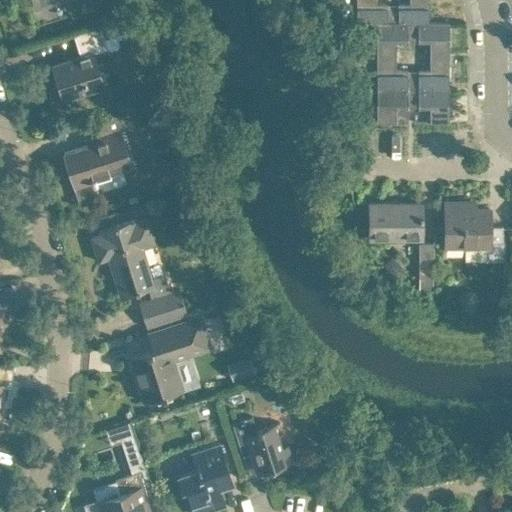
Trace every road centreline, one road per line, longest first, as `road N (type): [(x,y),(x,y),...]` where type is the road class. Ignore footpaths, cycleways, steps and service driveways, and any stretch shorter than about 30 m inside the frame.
road 1 (residential): [(0,119),(59,327),(58,411),(26,511)]
road 2 (residential): [(511,142),(495,129),(486,0)]
road 3 (residential): [(373,168),(511,156)]
